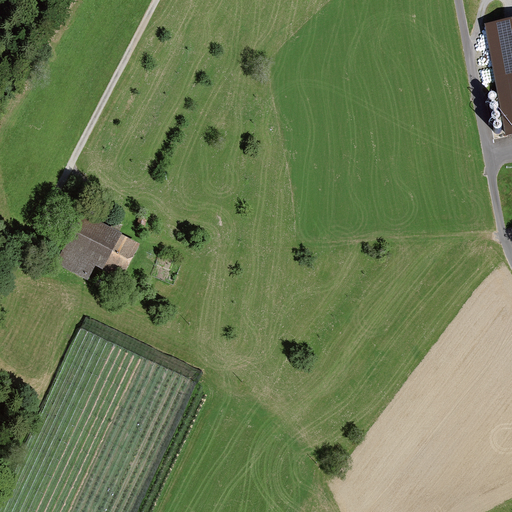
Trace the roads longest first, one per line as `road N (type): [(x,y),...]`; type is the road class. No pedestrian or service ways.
road 1 (unclassified): [(457,0),(511,261)]
road 2 (track): [(35,232),(157,0)]
